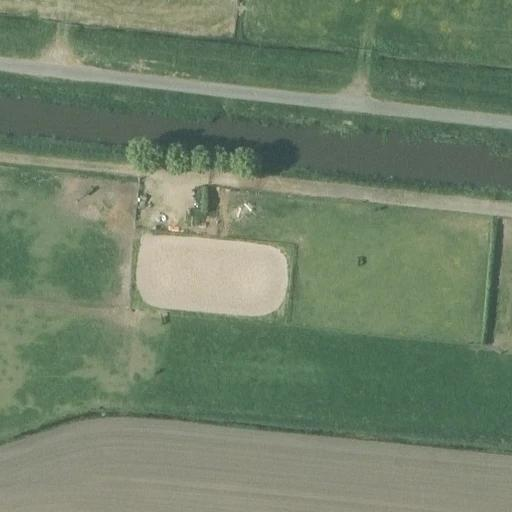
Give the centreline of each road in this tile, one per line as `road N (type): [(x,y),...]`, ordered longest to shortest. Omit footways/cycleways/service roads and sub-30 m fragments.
road 1 (unclassified): [(511,126),(0,66)]
road 2 (track): [(511,206),(0,157)]
